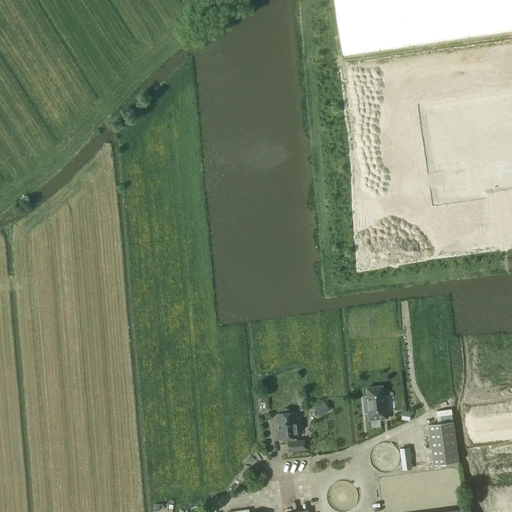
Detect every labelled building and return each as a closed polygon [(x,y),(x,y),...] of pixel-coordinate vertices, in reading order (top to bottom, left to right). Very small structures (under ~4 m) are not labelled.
[(511,0),(333,0),(342,56),(368,52),(511,30),(511,0)] [(383,386),(367,387),(368,397),(368,398),(369,405),(371,405),(372,413),(369,414),(369,420),(388,418),(385,396),(384,396),(383,392),(383,386)] [(279,430),(277,430),(278,439),(289,438),(290,442),(288,442),(289,451),(305,450),(304,441),(297,441),(296,437),(298,437),(295,412),(291,413),(290,411),(289,409),(287,408),(285,409),(283,410),(282,411),(282,414),(277,414),(279,430)] [(403,411),(401,419),(410,421),(411,413),(403,411)] [(458,462),(453,422),(428,425),(434,466),(458,462)] [(406,448),(400,449),(403,470),(409,470),(406,448)]
